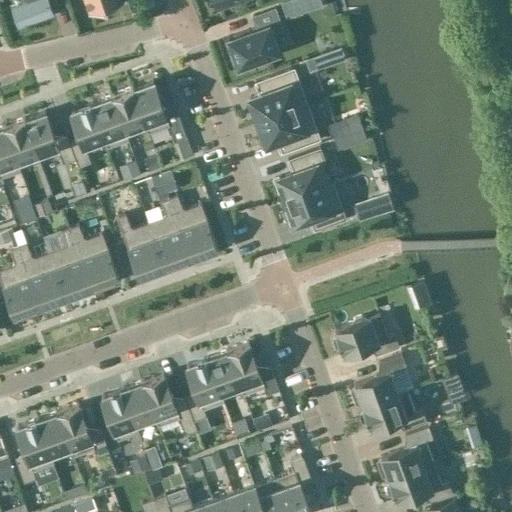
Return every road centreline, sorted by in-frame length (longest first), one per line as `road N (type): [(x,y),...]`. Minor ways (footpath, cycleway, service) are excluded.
road 1 (residential): [(0,386),(285,282)]
road 2 (residential): [(285,282),(190,25)]
road 3 (residential): [(370,511),(285,282)]
road 4 (residential): [(190,25),(0,64)]
